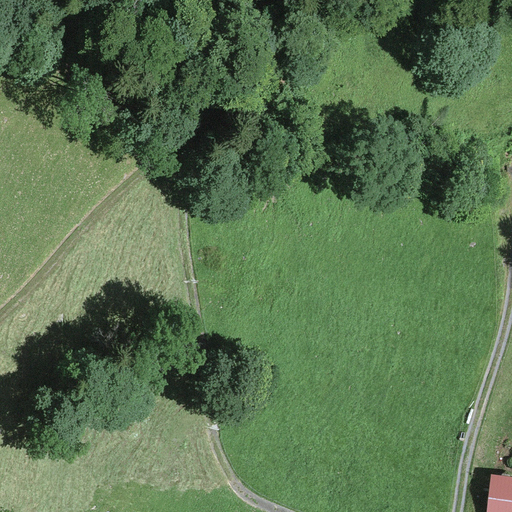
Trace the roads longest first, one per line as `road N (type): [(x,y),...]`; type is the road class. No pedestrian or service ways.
road 1 (track): [(0,307),(182,109),(190,138),(199,369),(217,454),(247,496),(286,511)]
road 2 (track): [(457,511),(468,443),(511,297)]
